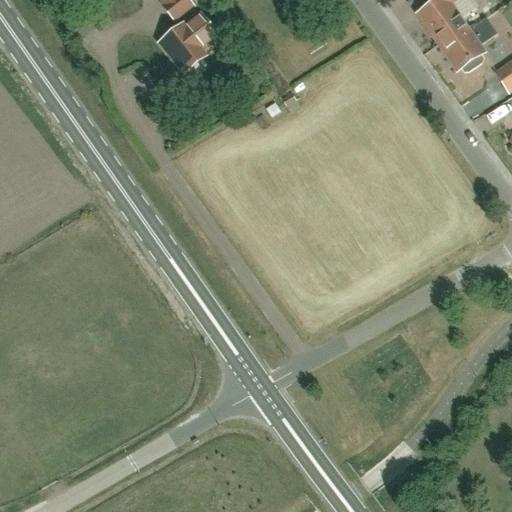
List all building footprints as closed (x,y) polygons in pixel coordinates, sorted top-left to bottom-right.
[(174,0),(162,10),(172,23),(191,8),(184,0),(174,0)] [(462,0),(429,0),(433,6),(418,16),(438,46),(465,27),(451,8),(462,0)] [(183,28),(160,47),(183,76),(186,74),(191,80),(195,80),(205,72),(205,69),(200,63),(203,60),(199,54),(217,40),(199,18),(185,30),(183,28)] [(465,27),(438,46),(457,73),(460,71),(463,75),(468,75),(481,66),(483,61),(480,57),(483,55),(478,47),(494,35),(484,22),(475,29),(473,27),(468,31),(465,27)] [(511,63),(507,67),(496,75),(509,95),(511,92),(511,63)] [(486,133),(506,122),(501,113),(481,125),(486,133)]
